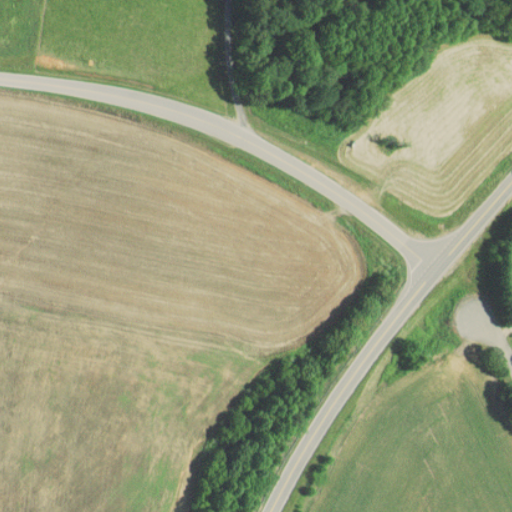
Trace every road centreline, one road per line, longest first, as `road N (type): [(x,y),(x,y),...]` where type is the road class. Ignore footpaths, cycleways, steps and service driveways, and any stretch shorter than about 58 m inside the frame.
road 1 (residential): [(426,260),(358,210),(192,116),(139,99),(0,78)]
road 2 (tertiary): [(255,511),(353,353),(426,260)]
